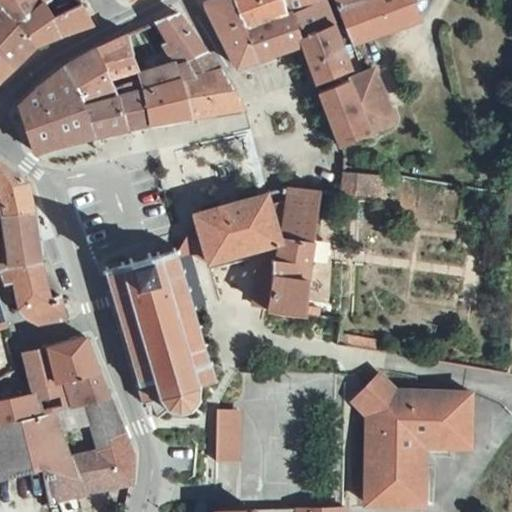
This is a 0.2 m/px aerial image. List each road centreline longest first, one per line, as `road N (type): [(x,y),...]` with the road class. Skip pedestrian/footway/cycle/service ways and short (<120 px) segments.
road 1 (tertiary): [(103,316),(143,426),(146,482),(137,511)]
road 2 (residential): [(52,182),(107,170),(131,236),(80,254)]
road 3 (residential): [(118,18),(61,48),(0,110)]
road 4 (residential): [(187,0),(262,120)]
